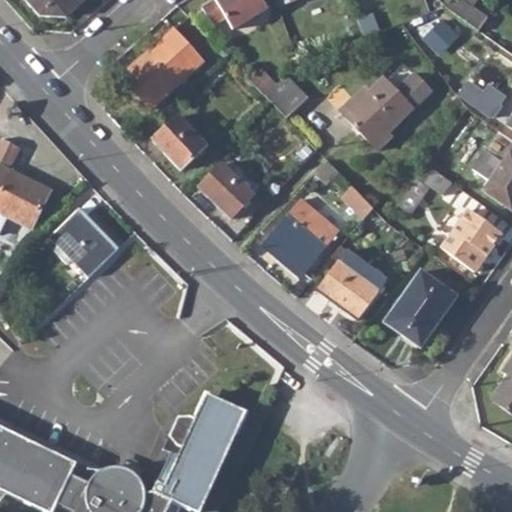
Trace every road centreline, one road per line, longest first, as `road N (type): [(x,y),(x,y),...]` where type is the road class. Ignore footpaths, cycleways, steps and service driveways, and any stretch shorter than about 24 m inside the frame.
road 1 (unclassified): [(42,90),(235,283),(408,424)]
road 2 (residential): [(511,287),(408,424)]
road 3 (residential): [(42,90),(146,0)]
road 4 (unclassified): [(408,424),(511,484)]
